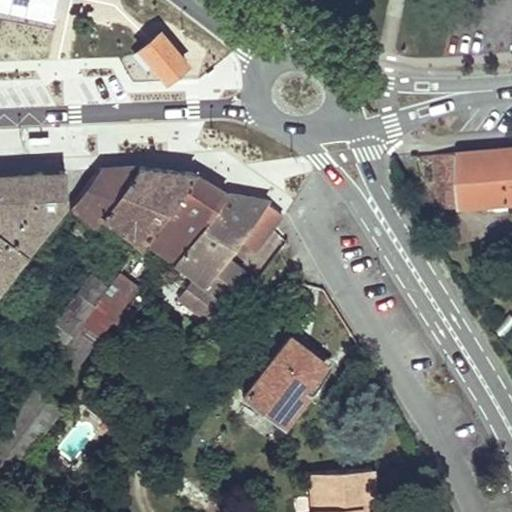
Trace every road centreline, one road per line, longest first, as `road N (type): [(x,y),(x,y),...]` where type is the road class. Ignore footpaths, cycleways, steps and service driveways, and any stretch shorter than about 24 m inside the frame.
road 1 (residential): [(341,181),(303,204),(478,511)]
road 2 (unclassified): [(511,413),(390,215),(351,128)]
road 3 (unclassified): [(341,181),(511,453)]
road 4 (residential): [(0,119),(247,108),(274,120)]
road 5 (tertiary): [(495,91),(386,82),(320,62)]
road 6 (tertiary): [(351,128),(391,124),(495,91)]
